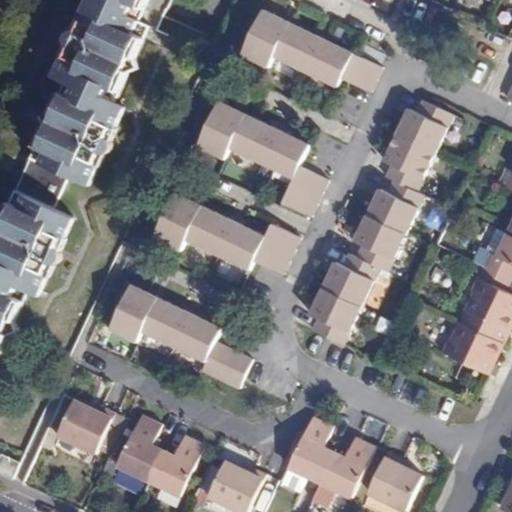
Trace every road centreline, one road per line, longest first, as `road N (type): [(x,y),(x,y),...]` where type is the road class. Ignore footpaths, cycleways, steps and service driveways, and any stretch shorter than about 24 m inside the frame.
road 1 (residential): [(319,375),(282,357),(273,334),(390,90),(420,77),(511,120)]
road 2 (unknown): [(318,0),(409,79),(416,0)]
road 3 (residential): [(319,375),(489,452)]
